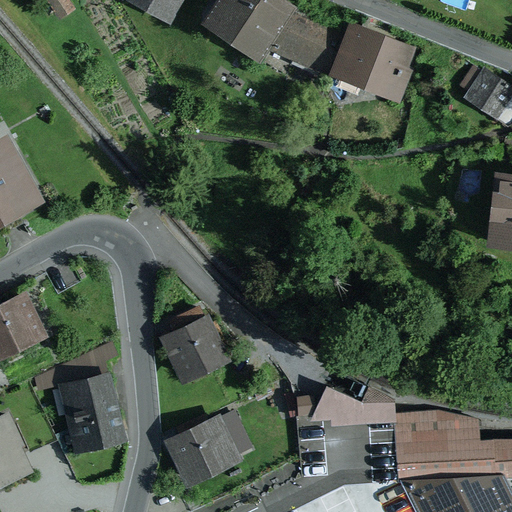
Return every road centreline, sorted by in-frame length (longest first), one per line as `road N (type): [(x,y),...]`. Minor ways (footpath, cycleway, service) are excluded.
road 1 (residential): [(0,275),(90,230),(122,234),(137,251),(146,451),(132,511)]
road 2 (residential): [(511,63),(353,0)]
